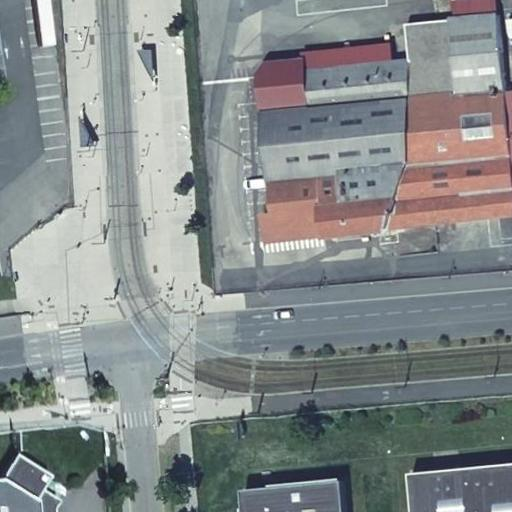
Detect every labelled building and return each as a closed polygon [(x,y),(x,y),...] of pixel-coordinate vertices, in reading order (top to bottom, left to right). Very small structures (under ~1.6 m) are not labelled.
[(383,65),(262,78),(273,180),(264,181),(269,244),(326,240),(326,242),(511,217),(511,142),(507,92),(500,14),(409,25),(412,61),(383,65)] [(151,50),(143,51),(157,80),(157,50),(151,50)] [(337,66),(347,65),(346,55),(335,56),(337,66)] [(86,147),(99,146),(84,118),(86,147)] [(0,511),(52,511),(57,504),(39,493),(48,479),(15,458),(0,479),(0,511)] [(416,511),(511,511),(511,465),(461,470),(461,466),(434,468),(434,472),(413,474),(416,511)] [(348,511),(346,481),(289,486),(289,482),(262,484),(262,489),(245,490),(246,501),(242,501),(242,511),(348,511)]
